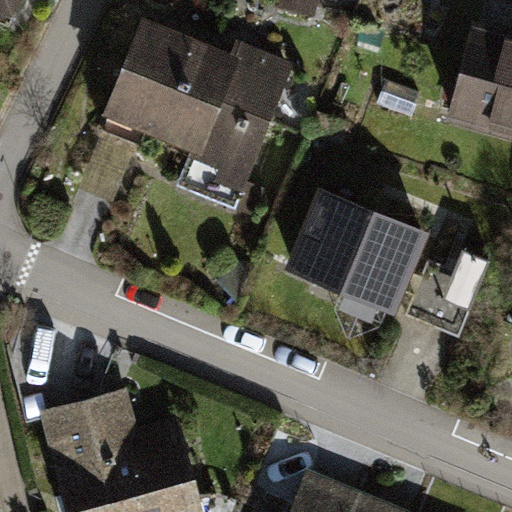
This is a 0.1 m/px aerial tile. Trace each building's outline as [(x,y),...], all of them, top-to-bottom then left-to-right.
[(31,0),(0,0),(0,13),(22,23),(31,0)] [(311,0),(244,0),(244,2),(305,21),(311,0)] [(232,67),(139,35),(101,144),(250,196),(296,65),(240,46),(232,67)] [(511,159),(511,49),(464,37),(438,140),(511,159)] [(394,335),(429,247),(313,201),(278,289),(394,335)] [(72,511),(198,511),(175,423),(134,434),(123,391),(46,412),(72,511)] [(374,511),(306,482),(293,511),(374,511)]
